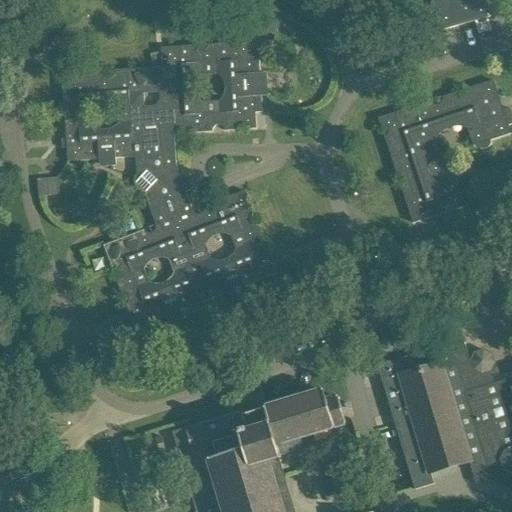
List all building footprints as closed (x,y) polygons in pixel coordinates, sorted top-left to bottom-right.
[(432,0),(442,31),(491,17),(486,0),(432,0)] [(283,18),(284,14),(285,13),(269,7),(268,8),(267,12),(264,20),(261,27),(277,33),(283,18)] [(373,50),(378,64),(407,54),(403,40),(373,50)] [(165,55),(167,56),(168,57),(168,58),(169,59),(169,60),(169,62),(169,63),(168,65),(167,66),(166,67),(165,67),(164,68),(118,71),(118,73),(117,74),(116,75),(115,76),(114,77),(113,78),(111,78),(110,78),(108,78),(107,77),(106,76),(105,75),(104,73),(104,72),(86,73),(85,78),(83,80),(80,81),(78,81),(75,79),(74,78),(73,74),(63,75),(65,105),(67,105),(69,106),(71,108),(71,110),(71,111),(71,113),(70,116),(68,117),(66,118),(68,140),(62,141),(63,150),(68,150),(69,163),(100,160),(100,168),(116,167),(116,159),(136,158),(137,173),(138,175),(134,182),(135,185),(136,189),(138,192),(141,194),(144,195),(145,195),(157,226),(157,228),(157,230),(156,232),(154,234),(153,235),(150,235),(148,234),(146,234),(145,233),(145,231),(104,246),(112,269),(114,269),(117,270),(119,272),(120,274),(121,276),(120,278),(119,280),(117,283),(121,294),(123,293),(125,293),(128,294),(129,296),(130,299),(130,302),(129,304),(128,305),(126,306),(135,330),(168,317),(171,323),(186,318),(183,312),(230,294),(233,300),(247,294),(245,289),(277,277),(268,251),(266,252),(264,251),(262,249),(260,247),(260,245),(260,243),(261,241),(263,239),(259,228),(257,228),(255,227),(253,225),(251,223),(251,222),(251,219),(252,217),(254,215),(246,193),(205,208),(206,210),(206,212),(205,214),(203,215),(201,216),(199,216),(196,216),(194,215),(186,194),(191,192),(192,189),(188,180),(186,179),(181,181),(176,167),(174,134),(175,131),(178,129),(180,128),(183,129),(186,130),(187,132),(188,133),(213,132),(213,130),(216,127),(218,126),(221,126),(223,127),(224,129),(225,130),(225,131),(237,130),(238,128),(240,126),(242,125),(244,124),(246,125),(248,127),(250,128),(251,129),(256,129),(256,113),(263,113),(262,98),(268,97),(268,94),(267,74),(260,74),(259,58),(252,58),(251,42),(245,43),(245,44),(245,46),(244,47),(243,48),(242,49),(240,49),(239,50),(237,50),(236,49),(235,49),(234,48),(233,47),(232,45),(231,44),(210,45),(209,47),(209,48),(208,49),(207,51),(206,51),(204,52),(203,52),(202,52),(200,52),(199,51),(198,50),(197,49),(196,48),(196,46),(162,49),(163,54),(164,54),(165,55)] [(408,110),(379,119),(381,125),(383,125),(385,126),(388,128),(390,130),(390,132),(390,134),(388,136),(386,138),(385,139),(397,176),(399,175),(401,175),(404,177),(405,178),(406,181),(406,182),(406,184),(405,186),(403,188),(401,189),(412,224),(421,221),(420,219),(421,217),(423,215),(425,214),(427,214),(430,214),(432,216),(433,217),(445,213),(446,211),(448,207),(450,206),(452,205),(453,206),(456,206),(457,207),(458,209),(465,207),(456,181),(440,186),(439,185),(436,183),(433,180),(430,177),(429,176),(432,175),(436,178),(444,175),(439,161),(431,164),(429,169),(427,169),(427,168),(427,166),(427,162),(427,159),(428,156),(430,154),(439,151),(436,141),(438,137),(443,133),(448,129),(452,128),(456,127),(462,128),(465,129),(468,130),(473,146),(479,145),(480,148),(481,149),(483,150),(485,151),(488,150),(490,148),(491,146),(491,143),(491,141),(511,134),(508,126),(511,124),(511,114),(510,109),(503,111),(494,82),(469,90),(469,93),(468,95),(466,97),(465,98),(462,99),(459,98),(457,96),(456,94),(443,98),(444,101),(443,103),(442,105),(441,106),(438,107),(436,107),(434,106),(432,105),(430,103),(419,106),(418,103),(407,107),(408,110)] [(40,197),(60,196),(58,179),(39,180),(40,197)] [(488,238),(506,232),(500,213),(483,218),(488,238)] [(301,292),(320,284),(314,269),(295,277),(301,292)] [(473,371),(464,340),(378,366),(415,490),(437,484),(433,472),(466,462),(469,474),(488,468),(492,480),(511,491),(511,490),(511,379),(496,385),(492,374),(483,377),(473,371)] [(104,365),(123,358),(117,342),(97,350),(104,365)] [(300,438),(347,424),(339,398),(327,402),(324,392),(306,397),(264,410),(258,412),(244,416),(243,411),(224,417),(218,418),(191,426),(189,427),(186,428),(173,432),(196,511),(284,511),(269,461),(281,458),(281,455),(303,448),(300,438)] [(4,445),(0,447),(0,471),(5,477),(20,464),(9,451),(4,445)] [(330,498),(349,492),(344,477),(325,483),(330,498)]
